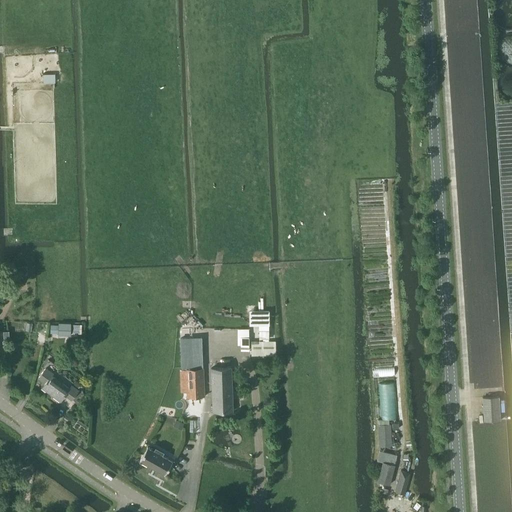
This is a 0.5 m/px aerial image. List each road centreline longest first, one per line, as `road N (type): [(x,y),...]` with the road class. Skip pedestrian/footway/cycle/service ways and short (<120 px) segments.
road 1 (unclassified): [(459,511),(423,0)]
road 2 (tertiary): [(162,511),(0,401)]
